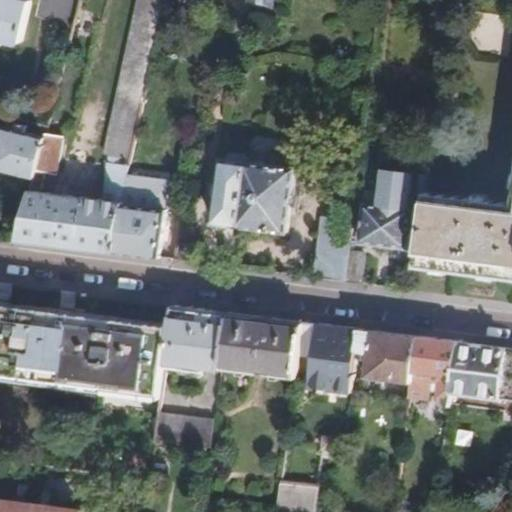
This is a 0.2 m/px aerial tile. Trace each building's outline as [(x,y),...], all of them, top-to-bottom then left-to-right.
[(37,0),(0,0),(0,36),(27,42),(34,15),(37,0)] [(144,0),(113,152),(138,158),(171,0),(144,0)] [(225,0),(217,48),(229,50),(236,0),(225,0)] [(52,131),(53,127),(46,125),(43,136),(30,132),(32,126),(20,123),(19,129),(7,126),(0,152),(0,165),(40,176),(52,131)] [(40,176),(24,239),(25,239),(49,242),(62,193),(45,190),(51,168),(61,171),(70,135),(52,131),(40,176)] [(233,153),(232,158),(254,161),(255,157),(250,153),(237,151),(233,153)] [(118,251),(128,202),(137,160),(118,156),(116,162),(115,161),(106,199),(80,195),(68,245),(118,251)] [(254,161),(232,158),(228,157),(218,219),(293,231),(302,169),(254,161)] [(429,191),(431,172),(425,171),(422,195),(412,194),(414,170),(386,166),(383,190),(369,188),(363,237),(412,243),(412,246),(422,248),(429,191)] [(511,202),(429,191),(422,248),(420,264),(511,277),(511,202)] [(80,195),(62,193),(49,242),(58,244),(68,245),(80,195)] [(172,209),(128,202),(118,251),(163,257),(172,209)] [(355,219),(323,215),(316,277),(324,278),(337,279),(347,281),(351,248),(355,219)] [(200,223),(186,220),(185,231),(198,233),(200,223)] [(185,231),(180,259),(188,260),(197,261),(201,233),(198,233),(185,231)] [(351,248),(347,281),(356,282),(365,283),(368,255),(363,250),(351,248)] [(0,377),(162,399),(167,365),(172,325),(66,311),(2,302),(0,301),(0,377)] [(222,312),(175,306),(172,325),(167,365),(207,371),(209,363),(225,365),(232,313),(222,312)] [(268,318),(232,313),(225,365),(299,376),(302,356),(307,323),(268,318)] [(356,391),(360,356),(361,351),(364,330),(334,326),(315,324),(307,323),(302,356),(318,358),(314,386),(356,391)] [(372,331),(364,330),(361,351),(374,352),(373,357),(371,374),(414,380),(420,337),(372,331)] [(440,340),(420,337),(414,380),(413,391),(429,393),(429,390),(432,390),(433,383),(439,383),(438,392),(442,396),(440,406),(452,408),(453,404),(461,342),(440,340)] [(511,348),(474,344),(461,342),(453,404),(511,412),(511,348)] [(212,446),(216,420),(161,412),(158,438),(212,446)] [(326,435),(332,435),(333,428),(311,425),(309,443),(325,445),(326,435)] [(333,446),(335,435),(332,435),(326,435),(325,445),(333,446)] [(349,437),(335,435),(333,446),(337,447),(348,448),(349,437)] [(321,472),(323,462),(325,445),(309,443),(305,470),(321,472)] [(325,445),(323,462),(335,463),(337,447),(333,446),(325,445)] [(313,482),(285,478),(281,509),(309,511),(313,482)] [(309,511),(310,511),(317,511),(317,509),(321,483),(313,482),(309,511)] [(85,511),(86,508),(12,499),(10,511),(85,511)]
